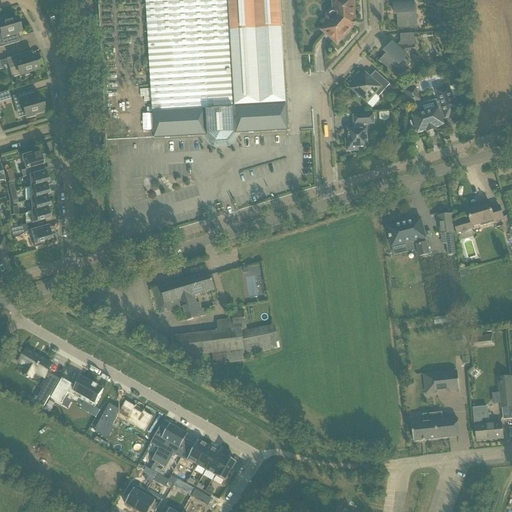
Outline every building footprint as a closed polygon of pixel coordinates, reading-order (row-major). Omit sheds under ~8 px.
[(145,0),(154,138),(154,139),(207,136),(213,141),(215,143),(228,143),(230,140),(234,134),(288,131),(285,75),(280,0),(145,0)] [(321,30),(337,44),(351,28),(354,20),(352,0),(331,0),(333,10),(331,10),(328,12),(327,14),(326,18),(327,21),(328,22),(321,30)] [(397,0),(398,2),(394,3),(394,11),(396,11),(397,15),(397,23),(403,23),(403,29),(413,28),(417,28),(417,15),(414,15),(413,5),(413,2),(412,2),(412,0),(397,0)] [(0,33),(0,47),(17,43),(15,33),(20,32),(17,19),(6,22),(6,20),(0,22),(0,33),(0,34),(0,33)] [(386,54),(379,61),(393,74),(397,70),(402,74),(410,64),(404,59),(407,56),(403,53),(406,50),(415,49),(414,34),(400,35),(400,42),(397,47),(392,43),(384,52),(386,54)] [(16,67),(20,78),(28,75),(28,73),(38,70),(35,58),(29,59),(27,54),(7,60),(0,62),(0,70),(2,70),(1,67),(8,65),(9,69),(16,67)] [(351,90),(367,104),(375,95),(378,98),(390,85),(375,72),(370,78),(365,74),(351,90)] [(412,117),(418,134),(426,131),(427,133),(436,130),(435,128),(444,126),(442,120),(445,119),(458,116),(449,87),(444,88),(444,90),(438,92),(440,98),(438,98),(440,103),(437,104),(436,101),(419,106),(421,114),(412,117)] [(8,92),(0,93),(0,102),(10,100),(8,92)] [(22,108),(26,119),(34,117),(34,115),(44,112),(41,99),(35,101),(32,92),(12,97),(16,110),(22,108)] [(346,140),(346,152),(358,151),(358,148),(367,148),(366,130),(364,130),(364,125),(374,124),(373,115),(353,116),(354,125),(355,125),(355,130),(348,131),(349,140),(346,140)] [(28,151),(20,153),(25,170),(21,172),(23,178),(45,171),(44,171),(42,165),(44,165),(41,157),(39,157),(39,154),(40,154),(39,151),(29,154),(28,151)] [(26,189),(49,182),(45,171),(23,178),(29,176),(29,188),(26,189)] [(26,201),(49,194),(46,183),(49,183),(49,182),(26,189),(29,188),(30,200),(26,201)] [(27,213),(50,206),(47,196),(49,195),(49,194),(26,201),(27,202),(30,200),(31,212),(27,213)] [(453,224),(456,234),(473,230),(472,227),(493,221),(494,223),(502,221),(498,208),(490,210),(488,202),(479,205),(480,207),(467,210),(470,220),(453,224)] [(31,212),(31,224),(36,223),(51,219),(47,208),(50,207),(50,206),(27,213),(27,214),(31,212)] [(438,216),(440,234),(453,233),(451,215),(438,216)] [(389,239),(392,247),(405,244),(425,239),(420,219),(387,228),(389,236),(388,236),(389,239)] [(30,232),(35,249),(42,246),(42,243),(52,240),(50,232),(49,229),(48,226),(37,229),(36,223),(31,224),(16,228),(16,229),(11,229),(11,233),(11,240),(18,238),(24,234),(30,232)] [(415,245),(419,257),(429,254),(426,242),(415,245)] [(183,308),(187,321),(206,316),(204,310),(202,311),(199,303),(196,304),(194,296),(214,290),(212,282),(209,273),(152,289),(159,314),(183,308)] [(218,331),(211,332),(212,354),(242,349),(244,357),(277,349),(276,343),(277,343),(277,342),(273,325),(263,327),(247,330),(244,311),(231,313),(232,319),(217,321),(218,331)] [(481,333),(470,335),(472,348),(483,347),(481,333)] [(27,351),(19,364),(26,368),(35,372),(44,378),(48,380),(35,403),(43,408),(59,380),(51,375),(50,375),(47,373),(52,365),(27,351)] [(449,389),(449,392),(459,391),(457,371),(433,374),(435,391),(449,389)] [(62,379),(51,398),(62,404),(68,393),(94,408),(100,398),(99,397),(103,390),(98,386),(93,383),(93,384),(81,377),(75,386),(62,379)] [(511,386),(511,377),(498,379),(499,393),(501,405),(501,409),(511,407),(511,386)] [(49,401),(45,408),(50,411),(54,404),(49,401)] [(108,404),(94,429),(106,436),(117,417),(145,433),(153,417),(144,412),(145,411),(135,405),(135,407),(125,401),(120,411),(108,404)] [(488,409),(473,410),(473,414),(474,426),(475,426),(476,432),(476,442),(503,439),(502,429),(503,429),(502,423),(489,424),(487,425),(487,421),(489,419),(488,415),(488,409)] [(411,424),(413,442),(448,438),(459,437),(457,420),(457,419),(443,421),(442,413),(422,415),(423,423),(411,424)] [(160,427),(150,444),(158,449),(152,461),(155,462),(159,465),(178,430),(169,425),(166,431),(160,427)] [(178,430),(159,465),(166,469),(174,455),(181,459),(189,445),(183,442),(185,439),(187,435),(178,430)] [(189,445),(181,459),(187,463),(188,461),(197,466),(208,447),(206,446),(206,445),(206,446),(202,444),(203,443),(202,443),(198,441),(196,445),(194,448),(189,445)] [(137,443),(128,458),(139,464),(148,449),(137,443)] [(208,447),(197,466),(206,471),(217,452),(216,451),(216,450),(215,451),(213,450),(213,449),(212,449),(208,447)] [(217,452),(206,471),(215,476),(226,457),(217,452)] [(226,457),(215,476),(225,481),(231,470),(232,471),(236,463),(226,457)] [(155,462),(150,470),(154,472),(157,468),(159,465),(155,462)] [(171,476),(165,487),(171,490),(173,487),(177,480),(171,476)] [(177,480),(173,487),(178,490),(183,483),(177,480)] [(130,483),(123,495),(124,496),(124,495),(129,498),(125,505),(136,511),(147,492),(131,483),(130,483)] [(209,486),(205,493),(211,496),(215,490),(209,486)] [(195,490),(191,497),(207,506),(211,499),(195,490)] [(147,492),(136,511),(137,511),(149,511),(151,510),(154,511),(156,511),(162,501),(162,500),(162,501),(147,492)]
